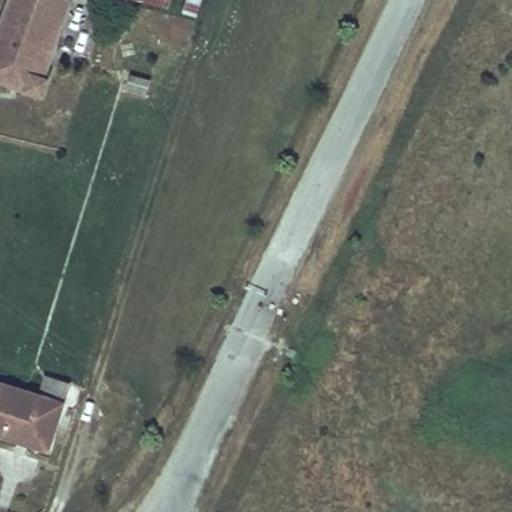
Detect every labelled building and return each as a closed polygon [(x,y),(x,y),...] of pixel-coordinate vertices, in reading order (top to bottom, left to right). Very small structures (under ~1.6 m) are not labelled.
[(147,0),(191,13),(194,0),(147,0)] [(23,81),(0,73),(0,80),(20,88),(23,81)] [(126,73),(122,85),(142,91),(145,79),(126,73)] [(0,433),(15,438),(17,432),(45,442),(64,382),(41,375),(35,392),(0,381),(0,433)] [(17,432),(15,438),(43,448),(45,442),(17,432)]
